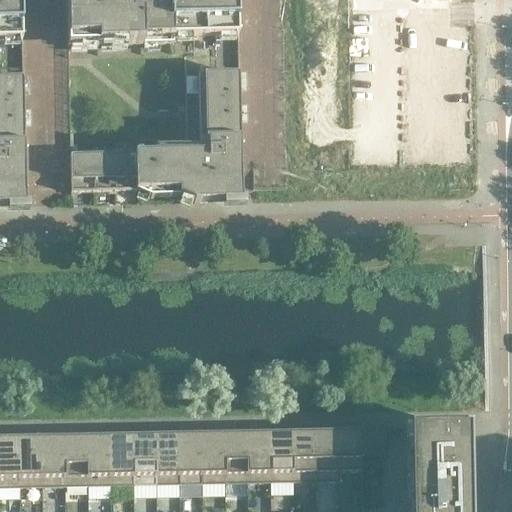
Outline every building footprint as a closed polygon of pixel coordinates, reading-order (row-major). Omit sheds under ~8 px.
[(0,0),(0,42),(21,42),(20,0),(0,0)] [(172,46),(172,39),(237,38),(236,0),(65,0),(67,48),(172,46)] [(280,0),(285,139),(280,139),(280,150),(285,149),(286,193),(291,193),(291,191),(314,190),(314,202),(449,199),(449,186),(469,185),(469,187),(475,187),(475,183),(474,183),(469,0),(280,0)] [(238,76),(237,57),(183,58),(185,144),(187,144),(198,144),(206,144),(206,155),(178,156),(161,156),(156,156),(131,157),(113,157),(114,194),(135,194),(136,194),(149,200),(179,199),(193,205),(213,205),(240,204),(239,163),(238,76)] [(24,196),(24,184),(24,178),(22,80),(0,80),(0,208),(24,208),(24,202),(24,201),(24,200),(24,199),(24,197),(24,196)] [(114,194),(113,157),(91,158),(92,195),(114,194)] [(91,158),(69,158),(70,195),(92,195),(91,158)] [(468,511),(467,436),(461,436),(461,430),(407,431),(408,511),(468,511)] [(361,458),(360,432),(335,432),(335,435),(336,435),(337,475),(338,475),(361,474),(361,458)] [(384,458),(383,432),(360,432),(361,458),(384,458)] [(268,436),(269,436),(269,434),(244,434),(244,436),(245,436),(246,486),(269,486),(268,436)] [(200,437),(201,437),(201,435),(176,436),(176,438),(177,438),(178,488),(201,487),(200,437)] [(314,485),(314,435),(291,436),(292,486),(314,485)] [(336,435),(335,435),(314,435),(314,485),(338,485),(338,475),(337,475),(336,435)] [(245,436),(244,436),(222,437),(223,487),(246,486),(245,436)] [(292,486),(291,436),(269,436),(268,436),(269,486),(292,486)] [(108,439),(109,439),(109,437),(85,438),(85,440),(86,439),(87,490),(109,489),(108,439)] [(223,487),(222,437),(201,437),(200,437),(201,487),(223,487)] [(40,440),(41,440),(41,438),(16,439),(16,441),(17,441),(18,491),(41,490),(40,440)] [(155,478),(154,438),(131,439),(132,479),(133,479),(154,478),(155,478)] [(177,438),(176,438),(154,438),(155,478),(154,478),(154,488),(178,488),(177,438)] [(86,439),(85,440),(63,440),(64,490),(87,490),(86,439)] [(132,479),(131,439),(109,439),(108,439),(109,489),(133,489),(133,479),(132,479)] [(64,490),(63,440),(41,440),(40,440),(41,490),(64,490)] [(17,441),(16,441),(0,441),(0,491),(18,491),(17,441)]
